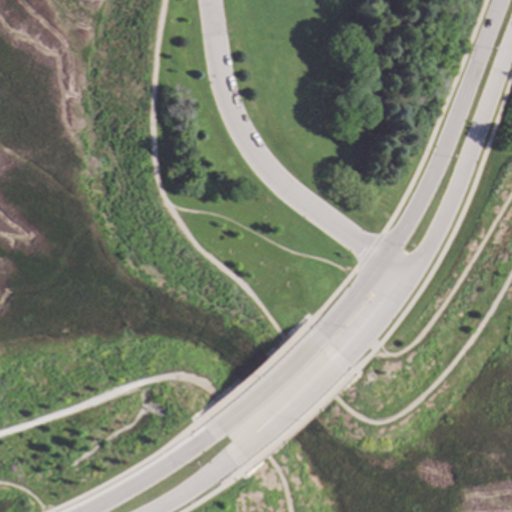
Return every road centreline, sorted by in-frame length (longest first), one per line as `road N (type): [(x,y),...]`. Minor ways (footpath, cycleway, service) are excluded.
road 1 (tertiary): [(382,261),(294,196),(241,136),(223,97),(207,0)]
road 2 (secondary): [(501,0),(444,149),(382,261)]
road 3 (secondary): [(407,280),(441,223),(511,36)]
road 4 (secondary): [(218,471),(344,360)]
road 5 (secondary): [(322,335),(198,444)]
road 6 (secondary): [(198,444),(80,511)]
